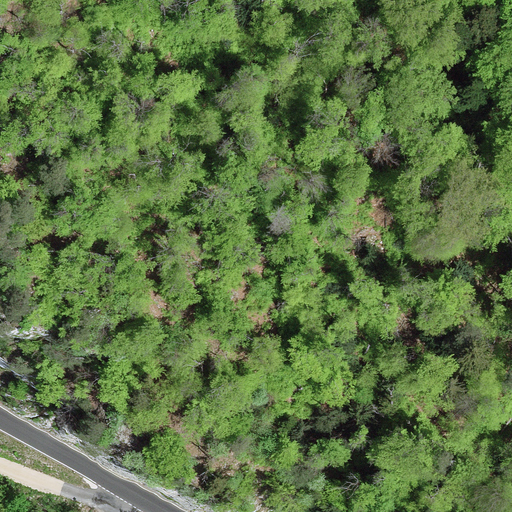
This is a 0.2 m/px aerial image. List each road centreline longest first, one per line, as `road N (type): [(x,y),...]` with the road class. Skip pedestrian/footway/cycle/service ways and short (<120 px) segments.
road 1 (tertiary): [(162,511),(0,419)]
road 2 (track): [(140,501),(115,509),(0,466)]
